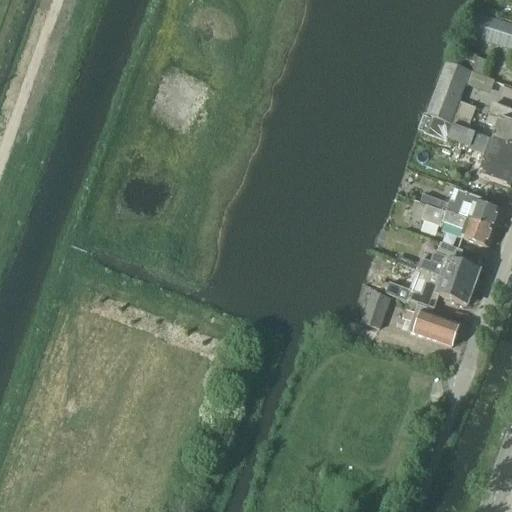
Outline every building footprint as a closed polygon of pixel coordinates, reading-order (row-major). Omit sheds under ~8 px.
[(511,51),(511,27),(477,17),(469,40),(511,53),(511,51)] [(460,51),(453,68),(452,69),(485,82),(485,80),(491,65),(476,59),(477,58),(460,51)] [(445,65),(444,66),(425,118),(467,133),(475,111),(459,105),(466,88),(490,97),(495,84),(485,80),(485,82),(452,69),(453,68),(445,65)] [(496,130),(491,144),(511,151),(511,114),(493,108),(489,118),(491,118),(488,127),(496,130)] [(432,142),(441,146),(443,141),(470,151),(475,136),(467,133),(425,118),(423,117),(417,133),(433,139),(432,142)] [(511,184),(511,151),(491,144),(479,179),(510,190),(511,184)] [(448,208),(422,198),(420,205),(495,233),(501,216),(481,208),(483,203),(454,193),(450,206),(449,206),(448,208)] [(443,227),(463,235),(461,241),(488,251),(495,233),(420,205),(420,206),(413,204),(408,218),(441,231),(443,227)] [(396,264),(418,272),(431,277),(473,291),(479,274),(458,266),(462,254),(440,246),(436,257),(434,256),(430,265),(421,262),(420,265),(398,257),(396,264)] [(418,272),(415,280),(406,305),(417,309),(432,314),(434,314),(439,299),(467,309),(473,291),(431,277),(418,272)] [(370,296),(360,327),(380,334),(390,302),(370,296)] [(411,326),(408,334),(451,349),(459,329),(431,318),(432,314),(417,309),(414,317),(406,314),(403,323),(411,326)]
